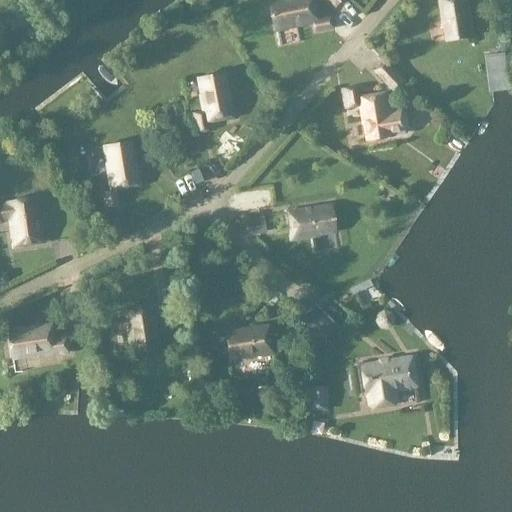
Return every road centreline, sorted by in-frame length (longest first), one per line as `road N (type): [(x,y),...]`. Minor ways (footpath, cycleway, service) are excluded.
road 1 (residential): [(210,202),(390,0)]
road 2 (residential): [(0,302),(210,202)]
